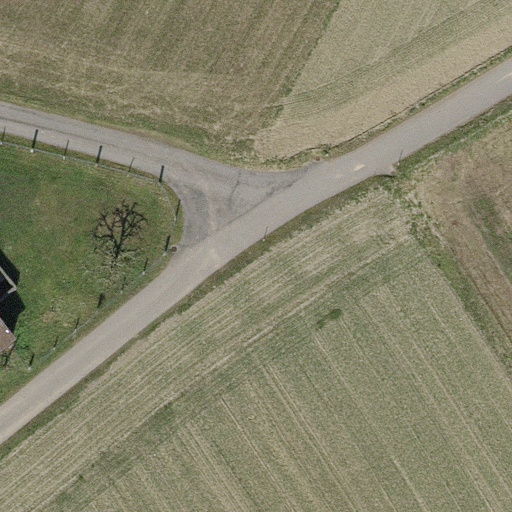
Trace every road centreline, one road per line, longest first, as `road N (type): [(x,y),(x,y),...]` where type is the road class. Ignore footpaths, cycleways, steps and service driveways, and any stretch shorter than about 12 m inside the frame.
road 1 (track): [(263,230),(0,443)]
road 2 (track): [(511,79),(263,230)]
road 3 (track): [(263,230),(188,173),(0,124)]
